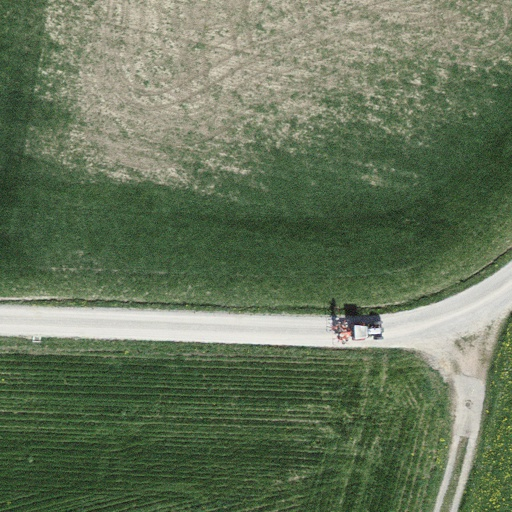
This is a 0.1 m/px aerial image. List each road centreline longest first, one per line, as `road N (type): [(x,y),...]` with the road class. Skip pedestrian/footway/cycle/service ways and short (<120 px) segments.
road 1 (track): [(0,319),(488,333)]
road 2 (track): [(488,333),(442,511)]
